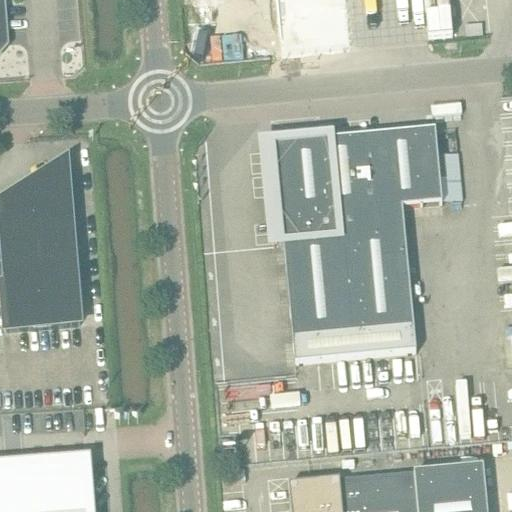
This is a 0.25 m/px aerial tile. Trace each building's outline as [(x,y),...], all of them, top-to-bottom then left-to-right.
[(292,343),(413,331),(402,211),(442,207),(435,134),(274,149),(281,221),(278,221),(281,247),(283,247),(292,343)] [(5,334),(59,329),(79,327),(66,164),(0,204),(0,285),(1,285),(5,334)] [(228,442),(218,443),(219,453),(229,452),(228,442)] [(90,511),(87,465),(91,464),(91,460),(86,460),(87,464),(22,469),(22,466),(6,467),(7,470),(0,470),(0,511),(90,511)] [(309,487),(288,489),(290,511),(486,511),(483,470),(309,487)]
